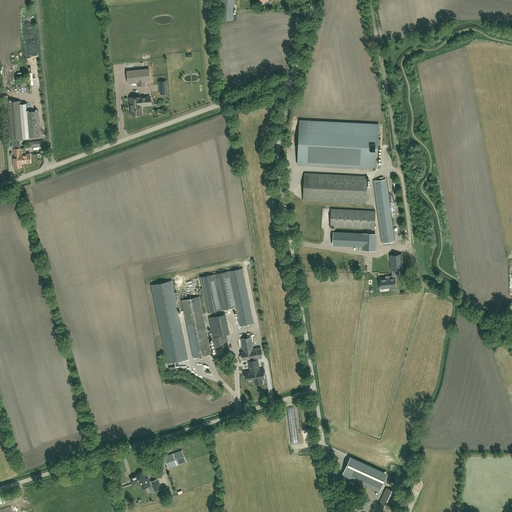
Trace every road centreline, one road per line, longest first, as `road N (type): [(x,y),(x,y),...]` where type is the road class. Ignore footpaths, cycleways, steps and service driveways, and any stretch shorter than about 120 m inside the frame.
road 1 (unclassified): [(0,488),(314,390)]
road 2 (unclassified): [(314,390),(277,161),(293,81)]
road 3 (unclassified): [(0,185),(293,81)]
road 4 (track): [(398,172),(370,0)]
road 5 (unclassified): [(340,511),(314,390)]
